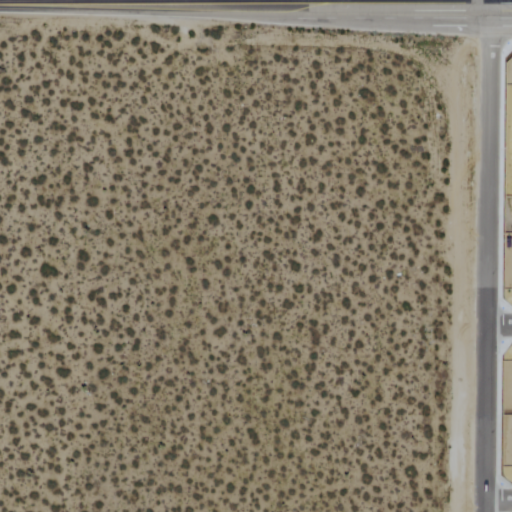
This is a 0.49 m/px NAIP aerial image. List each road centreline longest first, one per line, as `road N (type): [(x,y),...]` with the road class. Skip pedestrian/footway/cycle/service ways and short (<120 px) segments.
road 1 (tertiary): [(511,7),(0,5)]
road 2 (residential): [(487,499),(492,8)]
